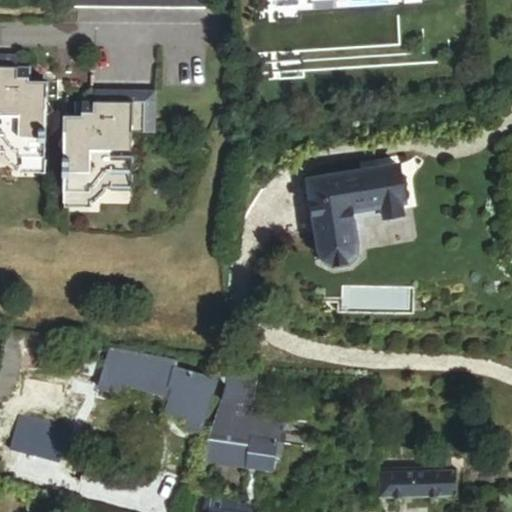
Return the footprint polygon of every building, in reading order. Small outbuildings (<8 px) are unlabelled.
[(268,0),(269,12),(421,2),(420,0),(268,0)] [(12,159),(37,161),(41,110),(50,96),(42,90),(43,74),(26,73),(27,58),(16,58),(16,46),(0,45),(0,142),(13,143),(12,159)] [(57,191),(85,193),(85,180),(128,182),(130,126),(152,127),(154,86),(94,82),(93,92),(81,92),(80,106),(61,106),(61,122),(54,133),(59,139),(57,191)] [(37,168),(37,161),(12,159),(11,166),(37,168)] [(401,199),(396,160),(308,170),(314,239),(319,249),(327,256),(343,254),(349,247),(353,240),(352,233),(349,204),(401,199)] [(84,200),(85,193),(57,191),(56,198),(61,199),(84,200)] [(0,352),(33,356),(41,357),(43,337),(0,331),(0,352)] [(177,367),(180,358),(110,344),(98,383),(120,389),(123,379),(155,388),(159,393),(171,396),(175,383),(173,381),(177,367)] [(0,365),(32,370),(33,356),(0,352),(0,365)] [(216,377),(177,367),(173,381),(175,383),(171,396),(168,407),(188,412),(204,417),(216,377)] [(253,402),(250,369),(229,367),(225,393),(213,419),(210,440),(207,440),(204,455),(247,461),(258,462),(258,435),(253,406),(253,402)] [(37,383),(0,377),(0,414),(33,419),(37,383)] [(282,413),(253,406),(258,435),(258,462),(274,465),(282,413)] [(202,425),(204,417),(188,412),(186,421),(202,425)] [(33,459),(44,463),(51,440),(39,437),(33,459)] [(243,499),(258,502),(258,501),(258,462),(247,461),(243,499)] [(453,467),(377,469),(378,495),(453,492),(453,467)] [(258,511),(258,502),(243,499),(207,493),(202,511),(258,511)]
